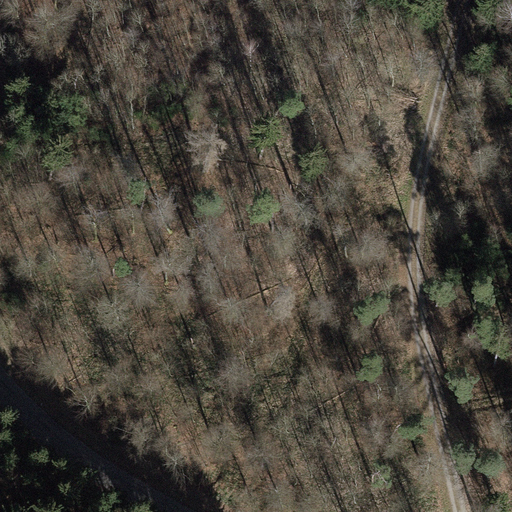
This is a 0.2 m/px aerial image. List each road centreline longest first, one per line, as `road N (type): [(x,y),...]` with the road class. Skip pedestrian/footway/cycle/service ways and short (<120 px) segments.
road 1 (track): [(462,511),(411,299),(408,225),(462,0)]
road 2 (tertiary): [(179,511),(101,469),(0,379)]
